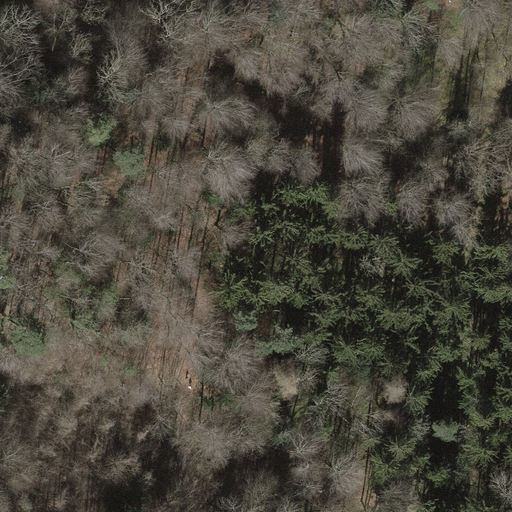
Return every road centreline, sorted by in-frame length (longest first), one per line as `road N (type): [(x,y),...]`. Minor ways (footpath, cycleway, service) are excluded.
road 1 (track): [(20,0),(56,24),(148,45),(174,65),(186,112),(190,192),(181,234),(202,304),(182,427),(197,511)]
road 2 (track): [(455,511),(458,341),(494,126)]
